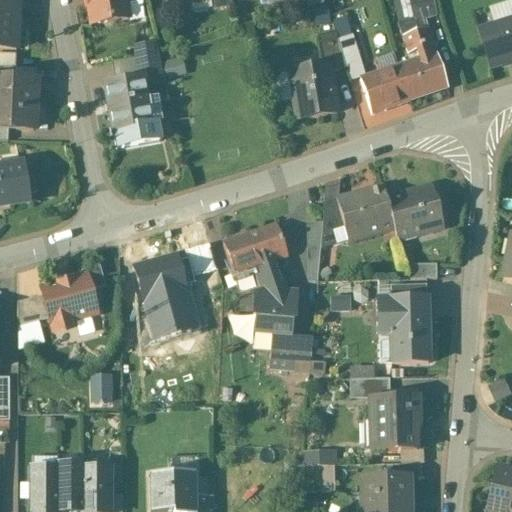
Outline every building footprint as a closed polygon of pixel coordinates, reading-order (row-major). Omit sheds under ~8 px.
[(124,0),(86,0),(90,26),(128,20),(124,0)] [(212,0),(214,11),(232,7),(229,0),(212,0)] [(429,0),(418,0),(422,12),(432,9),(429,0)] [(0,3),(0,51),(15,52),(16,32),(18,32),(18,20),(16,20),(17,4),(0,3)] [(422,17),(398,26),(408,56),(416,53),(419,61),(435,55),(422,17)] [(511,61),(511,23),(495,28),(495,27),(483,30),(483,32),(480,33),(491,68),(511,61)] [(337,41),(313,45),(317,69),(329,67),(330,73),(346,70),(337,41)] [(154,42),(132,46),(134,58),(157,53),(154,42)] [(157,53),(134,58),(137,75),(161,71),(157,53)] [(15,56),(0,55),(0,68),(12,70),(14,70),(15,56)] [(419,61),(398,68),(409,102),(447,90),(436,55),(435,55),(419,61)] [(394,59),(382,63),(386,72),(398,68),(394,59)] [(317,69),(288,74),(296,121),(337,114),(330,73),(329,67),(317,69)] [(0,68),(0,80),(11,81),(12,70),(0,68)] [(386,72),(360,81),(371,115),(409,102),(398,68),(386,72)] [(142,79),(103,87),(111,135),(131,131),(151,127),(142,79)] [(11,81),(0,80),(0,130),(7,131),(33,132),(35,82),(11,81)] [(151,127),(131,131),(133,142),(136,145),(150,142),(153,139),(151,127)] [(22,167),(0,170),(0,206),(9,205),(9,207),(28,204),(22,167)] [(431,188),(385,201),(393,230),(396,242),(442,229),(431,188)] [(382,189),(336,202),(337,206),(343,229),(347,243),(393,230),(385,201),(382,189)] [(337,206),(323,209),(321,235),(343,229),(337,206)] [(275,227),(223,245),(234,277),(248,272),(267,325),(294,315),(283,284),(279,285),(271,263),(272,263),(286,258),(275,227)] [(174,258),(134,269),(143,303),(145,303),(150,324),(168,319),(179,361),(203,354),(185,290),(183,291),(182,287),(193,284),(187,261),(176,264),(174,258)] [(435,266),(403,266),(408,281),(424,281),(429,281),(436,281),(435,266)] [(99,267),(80,272),(82,279),(84,279),(88,292),(105,288),(99,267)] [(82,279),(42,290),(43,297),(50,320),(53,333),(72,328),(70,322),(94,315),(88,292),(84,279),(82,279)] [(424,295),(424,281),(408,281),(392,282),(392,296),(424,295)] [(425,311),(424,295),(392,296),(393,311),(425,311)] [(43,297),(17,304),(17,329),(50,320),(43,297)] [(427,365),(426,317),(389,318),(391,366),(427,365)] [(312,339),(271,336),(269,360),(310,363),(312,339)] [(8,379),(0,379),(0,411),(9,411),(8,379)] [(388,380),(349,381),(349,401),(369,400),(389,400),(388,380)] [(100,409),(118,408),(117,392),(99,393),(100,409)] [(389,400),(369,400),(370,453),(400,453),(418,452),(416,399),(389,400)] [(418,452),(400,453),(400,465),(424,465),(424,451),(418,452)] [(83,467),(57,467),(57,470),(57,471),(57,511),(81,511),(82,470),(83,470),(83,467)] [(333,468),(302,469),(300,494),(334,493),(333,468)] [(57,470),(30,470),(30,511),(57,511),(57,471),(57,470)] [(83,470),(82,470),(81,511),(109,511),(109,471),(83,470)] [(511,511),(511,472),(500,470),(491,508),(506,511),(511,511)] [(194,474),(148,476),(149,511),(193,511),(193,498),(192,476),(194,476),(194,474)] [(407,478),(361,479),(361,500),(366,500),(365,511),(408,511),(407,480),(407,479),(407,478)] [(212,511),(213,498),(193,498),(193,511),(212,511)]
